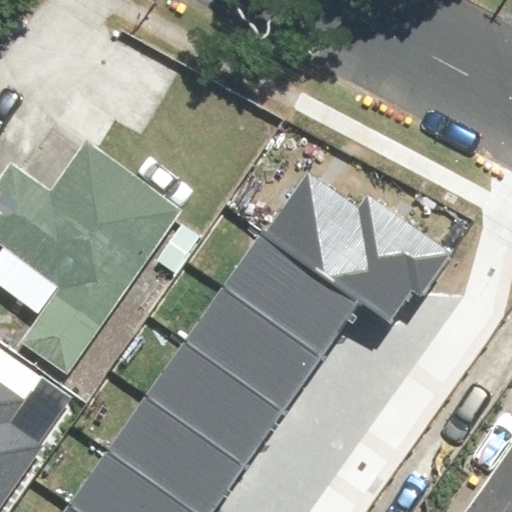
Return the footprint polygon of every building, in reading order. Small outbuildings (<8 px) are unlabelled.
[(197,215),(96,140),(58,190),(23,164),(0,194),(0,239),(67,290),(27,343),(74,378),(197,215)] [(312,175),(266,241),(356,303),(389,326),(414,289),(423,295),(452,254),(367,196),(359,208),(312,175)] [(266,241),(256,234),(218,290),(318,358),(356,303),(266,241)] [(318,358),(218,290),(179,345),(279,414),(318,358)] [(279,414),(179,345),(141,400),(241,469),(279,414)] [(0,511),(6,511),(53,445),(19,422),(33,401),(0,378),(0,511)] [(210,511),(241,469),(141,400),(103,455),(184,511),(210,511)] [(184,511),(103,455),(64,510),(66,511),(184,511)] [(511,511),(511,455),(472,511),(511,511)] [(303,511),(285,500),(276,511),(303,511)]
